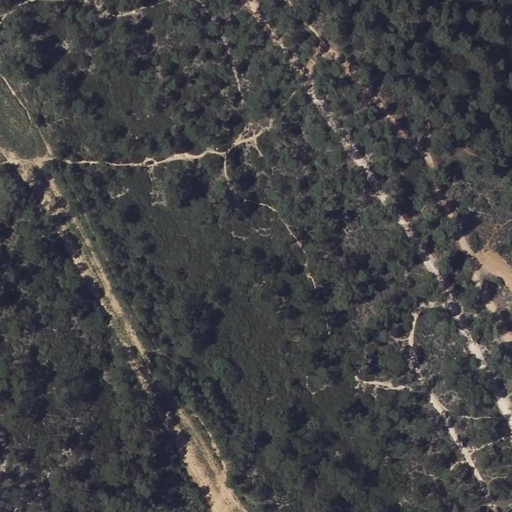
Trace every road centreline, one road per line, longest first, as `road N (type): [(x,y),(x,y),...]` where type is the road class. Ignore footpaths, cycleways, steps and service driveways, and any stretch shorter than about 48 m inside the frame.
road 1 (track): [(511,406),(434,269),(247,0)]
road 2 (track): [(434,269),(415,305),(418,358),(428,390),(499,511)]
road 3 (track): [(420,150),(469,237),(486,303),(511,340)]
